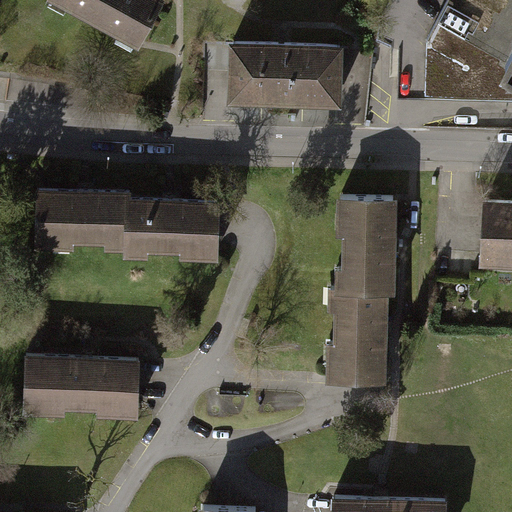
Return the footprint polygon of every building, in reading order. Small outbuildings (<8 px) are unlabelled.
[(66,0),(139,39),(159,0),(66,0)] [(511,0),(447,0),(427,39),(426,91),(426,100),(511,101),(511,0)] [(343,45),(231,43),(229,107),(342,109),(343,45)] [(79,188),(38,187),(37,239),(54,240),(54,233),(126,235),(126,242),(201,244),(201,251),(217,251),(219,199),(179,198),(179,195),(164,195),(164,197),(130,196),(130,189),(94,189),(94,186),(79,186),(79,188)] [(394,195),(341,194),(341,210),(347,210),(346,283),(339,283),(337,358),(331,358),(330,374),(383,375),(384,334),(386,335),(386,320),(384,320),(385,287),(392,287),(392,251),(394,251),(395,235),(393,235),(394,195)] [(511,203),(486,202),(482,267),(511,269),(511,203)] [(83,354),(27,352),(25,405),(42,405),(42,399),(121,401),(121,408),(137,408),(139,356),(99,355),(99,352),(83,352),(83,354)] [(448,511),(449,499),(332,495),(331,511),(448,511)]
